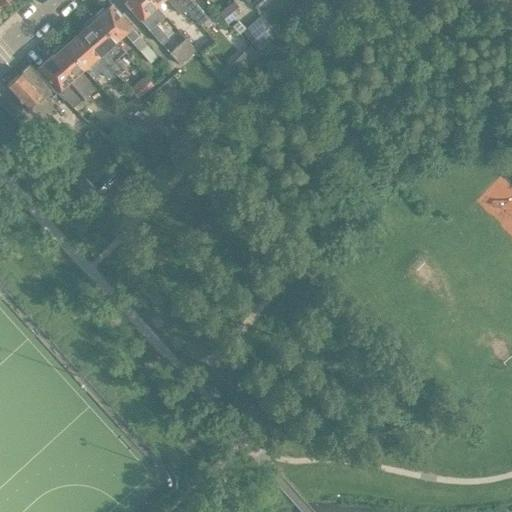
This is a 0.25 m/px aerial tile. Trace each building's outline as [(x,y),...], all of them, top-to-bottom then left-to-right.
[(146,12),(155,4),(151,0),(123,0),(160,43),(168,36),(146,12)] [(151,0),(155,4),(159,0),(167,0),(179,13),(186,8),(178,0),(151,0)] [(178,0),(186,8),(200,24),(206,18),(190,0),(178,0)] [(102,7),(93,15),(114,40),(123,32),(149,62),(156,56),(145,43),(110,3),(104,9),(102,7)] [(258,14),(240,30),(256,48),(274,32),(258,14)] [(85,26),(79,31),(113,70),(120,65),(113,57),(122,49),(114,40),(93,15),(83,24),(85,26)] [(61,43),(82,67),(92,59),(106,76),(113,70),(79,31),(73,36),(71,34),(61,43)] [(184,38),(169,52),(179,64),(195,49),(184,38)] [(74,75),(82,67),(61,43),(52,51),(53,53),(34,69),(53,89),(55,86),(65,96),(64,97),(72,106),(89,92),(74,75)] [(252,48),(219,79),(225,84),(257,53),(252,48)] [(35,99),(38,103),(53,89),(34,69),(29,63),(21,70),(5,85),(26,108),(35,99)] [(117,75),(113,70),(106,76),(106,77),(113,85),(120,79),(117,75)] [(144,75),(129,88),(136,97),(152,84),(144,75)] [(134,96),(118,109),(126,117),(141,103),(134,96)] [(170,142),(180,132),(169,120),(159,130),(170,142)]
